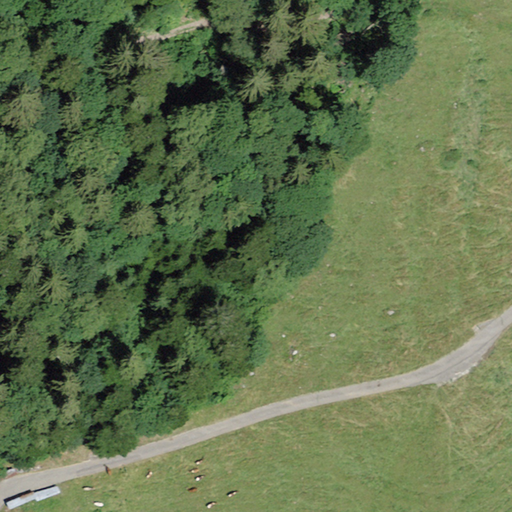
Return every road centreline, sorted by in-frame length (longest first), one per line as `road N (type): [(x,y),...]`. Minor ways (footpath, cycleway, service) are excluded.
road 1 (unclassified): [(0,494),(308,397),(427,370),(511,318)]
road 2 (track): [(216,0),(0,39)]
road 3 (track): [(511,23),(370,0)]
